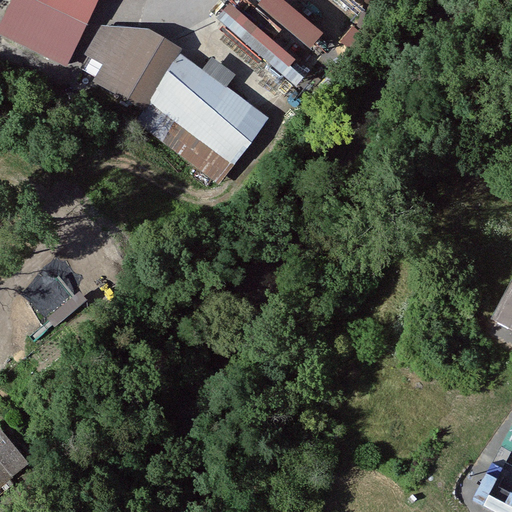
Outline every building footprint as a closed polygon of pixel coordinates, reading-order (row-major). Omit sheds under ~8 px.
[(92,0),(12,0),(2,22),(62,51),(79,15),(84,17),(92,0)] [(256,26),(231,5),(221,16),(297,80),(301,76),(319,91),(345,61),(321,41),(326,35),(284,0),(262,0),(257,6),(267,14),(256,26)] [(144,28),(100,25),(86,55),(102,64),(93,81),(144,109),(176,52),(178,49),(144,28)] [(264,118),(176,52),(144,109),(137,123),(216,184),(264,118)] [(511,288),(495,321),(511,329),(511,288)] [(39,430),(31,420),(19,430),(27,439),(39,430)] [(0,431),(0,481),(25,462),(0,431)] [(511,455),(511,433),(476,499),(500,511),(511,511),(511,495),(508,502),(491,493),(511,455)] [(27,511),(49,491),(36,477),(11,502),(20,511),(27,511)]
